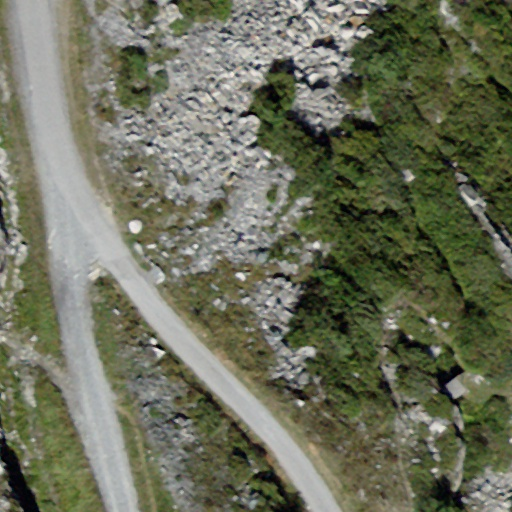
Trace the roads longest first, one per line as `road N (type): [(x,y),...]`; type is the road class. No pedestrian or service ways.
road 1 (track): [(324,511),(282,444),(179,341),(93,225),(48,127),(27,0)]
road 2 (track): [(48,127),(71,314),(122,511)]
